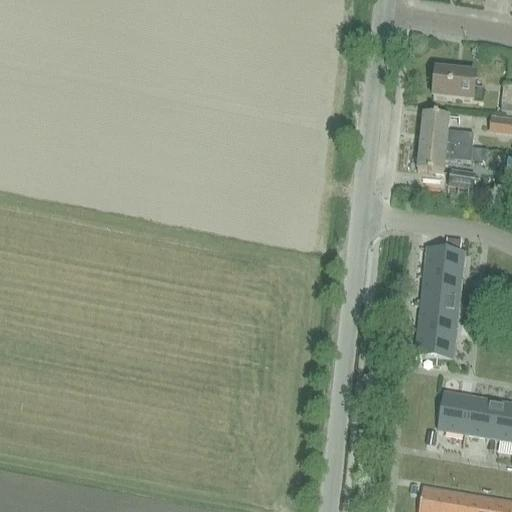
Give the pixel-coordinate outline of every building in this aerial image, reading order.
[(482,107),(483,93),(474,92),(475,78),(436,74),(433,102),(482,107)] [(511,88),(503,88),(501,115),(511,116),(511,88)] [(422,119),(419,147),(472,153),(474,138),(447,135),(448,122),(422,119)] [(511,121),(491,119),(489,137),(511,138),(511,121)] [(471,166),(472,153),(419,147),(416,175),(423,176),(422,188),(448,191),(450,175),(443,175),(444,163),(471,166)] [(474,179),(450,175),(448,191),(471,195),(474,179)] [(427,253),(424,280),(462,284),(465,258),(427,253)] [(459,311),(462,284),(424,280),(421,307),(459,311)] [(456,338),(459,311),(421,307),(418,333),(456,338)] [(452,365),(456,338),(418,333),(415,360),(452,365)] [(463,439),(469,403),(442,398),(436,435),(463,439)] [(490,444),(496,408),(469,403),(463,439),(490,444)] [(511,447),(511,410),(496,408),(490,444),(511,447)] [(445,511),(448,498),(422,493),(418,511),(445,511)] [(472,511),(474,502),(448,498),(445,511),(472,511)] [(499,511),(500,506),(474,502),(472,511),(499,511)]
